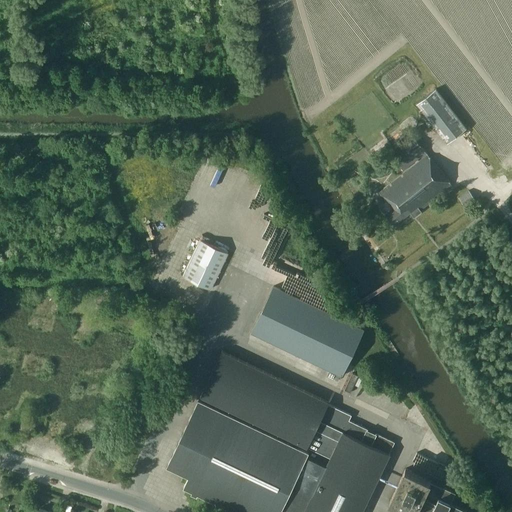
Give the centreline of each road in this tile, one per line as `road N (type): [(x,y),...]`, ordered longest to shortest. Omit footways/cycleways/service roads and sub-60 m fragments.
road 1 (unknown): [(380,511),(404,452),(401,428),(220,339),(191,363),(133,502)]
road 2 (track): [(405,271),(511,444)]
road 3 (tertiary): [(153,511),(0,458)]
